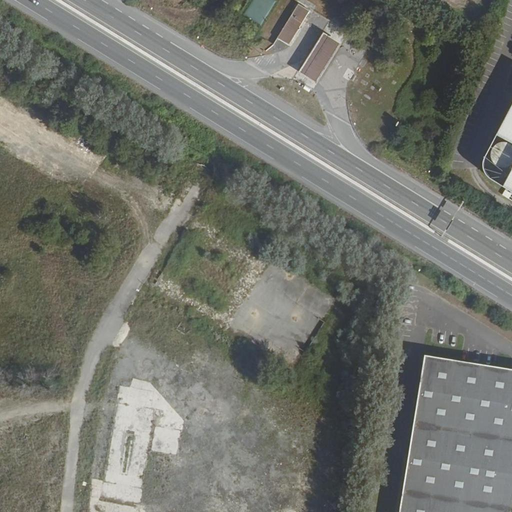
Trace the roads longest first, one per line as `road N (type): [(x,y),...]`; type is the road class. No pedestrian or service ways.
road 1 (primary): [(27,0),(511,301)]
road 2 (primary): [(511,261),(92,0)]
road 3 (unclassified): [(67,511),(80,395),(134,283),(213,170)]
road 4 (unknown): [(511,24),(455,173)]
